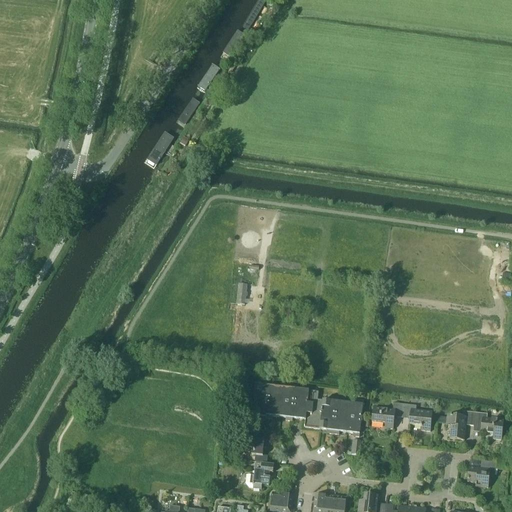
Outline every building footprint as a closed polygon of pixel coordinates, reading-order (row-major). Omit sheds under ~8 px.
[(229,76),(224,73),(220,79),(225,82),(229,76)] [(213,103),(208,101),(204,108),(208,111),(213,103)] [(185,148),(188,143),(188,142),(187,142),(183,140),(180,145),(184,148),(185,148)] [(246,306),(248,286),(238,285),(235,305),(246,306)] [(292,419),(305,421),(307,399),(318,400),(319,392),(296,390),(296,387),(290,386),(289,389),(276,387),(276,384),(263,383),(263,386),(256,385),(252,417),(259,418),(259,421),(266,421),(266,419),(272,420),(272,417),(286,419),(286,422),(292,422),(292,419)] [(330,402),(318,400),(307,399),(305,421),(304,429),(327,431),(326,434),(339,436),(339,433),(353,434),(353,437),(359,438),(363,402),(357,402),(356,405),(343,403),(343,400),(330,399),(330,402)] [(394,418),(402,419),(404,405),(393,404),(393,410),(373,408),(372,423),(385,425),(385,429),(393,430),(394,418)] [(416,407),(404,405),(402,419),(409,419),(409,425),(421,427),(421,428),(422,428),(421,432),(430,433),(432,413),(416,411),(416,407)] [(466,426),(473,427),(475,414),(463,413),(463,418),(447,416),(446,426),(451,426),(449,440),(464,441),(466,426)] [(487,415),(475,414),(473,427),(473,429),(481,429),(481,434),(493,435),(493,440),(502,441),(504,421),(487,419),(487,415)] [(255,463),(262,464),(267,465),(268,457),(262,456),(262,450),(266,450),(267,438),(260,437),(259,442),(246,441),(245,448),(247,448),(246,455),(255,456),(255,463)] [(352,441),(351,450),(351,455),(360,456),(362,442),(352,441)] [(483,470),(469,468),(467,483),(476,484),(476,488),(488,489),(490,476),(494,477),(496,463),(484,462),(483,470)] [(274,466),(267,465),(262,464),(255,463),(254,471),(255,471),(254,477),(251,476),(247,476),(246,485),(250,490),(253,490),(261,491),(262,486),(269,487),(270,478),(269,478),(269,473),(273,473),(274,466)] [(270,511),(280,511),(283,495),(283,493),(279,492),(279,494),(272,493),(270,511)] [(326,494),(325,496),(323,511),(334,511),(336,497),(329,497),(329,495),(326,494)] [(283,495),(280,511),(291,511),(293,496),(283,495)] [(323,511),(325,496),(315,495),(313,511),(323,511)] [(385,511),(386,505),(377,504),(378,497),(364,495),(363,502),(359,501),(357,511),(385,511)] [(336,497),(334,511),(344,511),(346,499),(336,497)]
